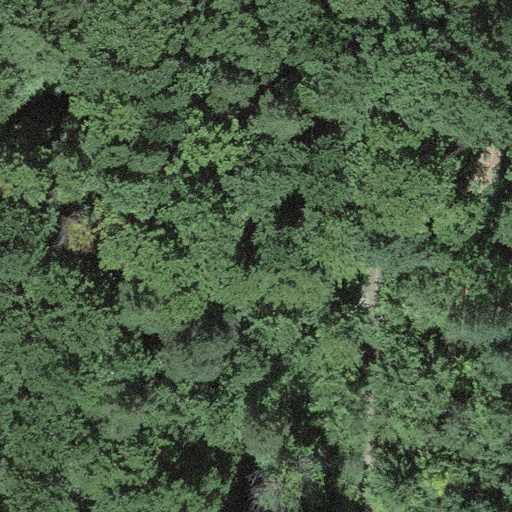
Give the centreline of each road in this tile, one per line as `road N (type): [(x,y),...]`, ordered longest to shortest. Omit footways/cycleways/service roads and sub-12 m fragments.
road 1 (track): [(38,0),(27,172),(36,356),(75,511)]
road 2 (track): [(364,511),(381,143),(413,0)]
